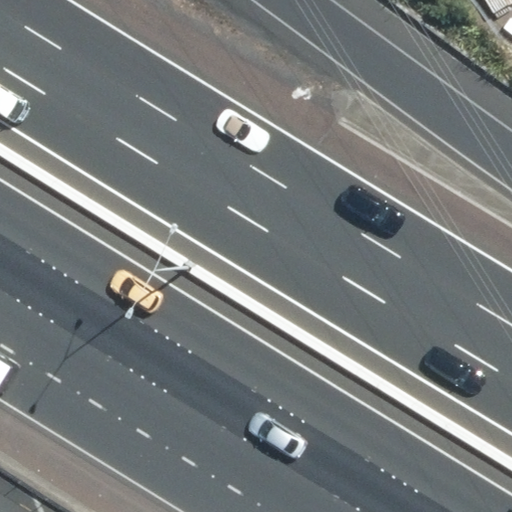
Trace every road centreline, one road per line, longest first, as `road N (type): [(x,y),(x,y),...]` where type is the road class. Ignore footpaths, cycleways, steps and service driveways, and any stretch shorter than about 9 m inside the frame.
road 1 (motorway): [(0,51),(511,366)]
road 2 (motorway): [(451,511),(0,233)]
road 3 (motorway): [(275,511),(0,297)]
road 4 (motorway): [(287,0),(511,153)]
